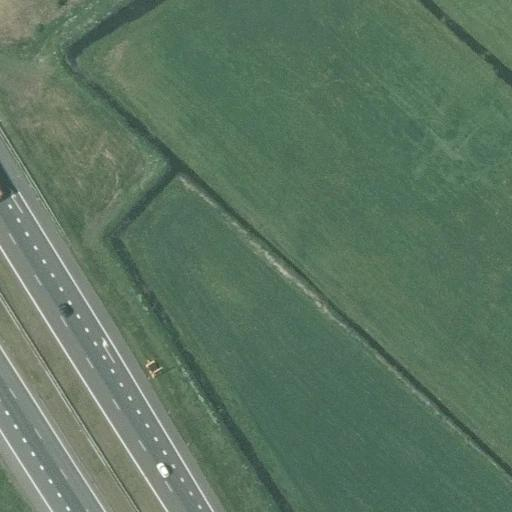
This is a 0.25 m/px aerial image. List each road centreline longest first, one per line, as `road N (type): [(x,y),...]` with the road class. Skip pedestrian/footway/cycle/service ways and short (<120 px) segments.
road 1 (motorway): [(186,511),(0,218)]
road 2 (motorway): [(0,374),(88,511)]
